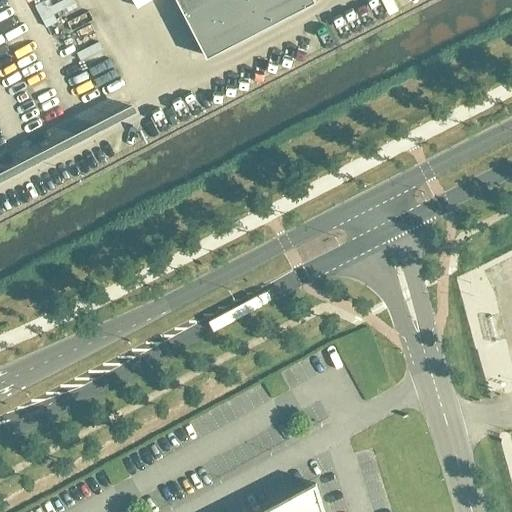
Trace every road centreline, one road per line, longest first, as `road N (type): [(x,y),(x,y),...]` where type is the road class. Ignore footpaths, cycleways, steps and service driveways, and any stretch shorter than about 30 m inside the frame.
road 1 (secondary): [(0,437),(389,233)]
road 2 (secondary): [(374,197),(0,384)]
road 3 (unclassified): [(471,511),(389,233)]
road 4 (unknown): [(0,183),(177,92)]
road 5 (unknown): [(177,92),(353,0)]
road 6 (secondary): [(511,129),(374,197)]
road 7 (secondary): [(389,233),(511,171)]
